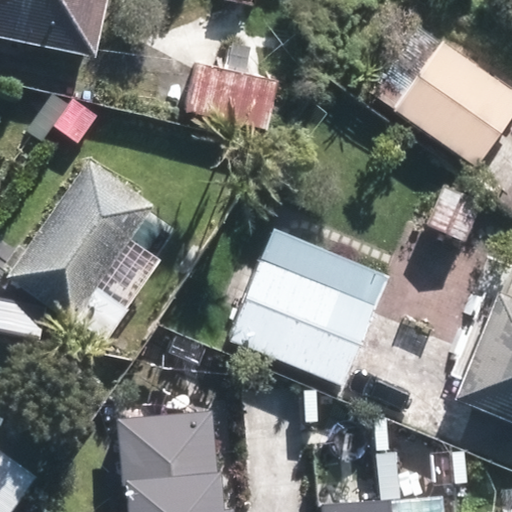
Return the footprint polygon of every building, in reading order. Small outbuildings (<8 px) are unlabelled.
[(0,0),(0,36),(86,55),(98,0),(0,0)] [(511,104),(511,90),(435,37),(385,110),(468,168),(511,104)] [(191,58),(179,111),(274,132),(286,79),(191,58)] [(99,343),(126,307),(92,283),(146,208),(81,161),(0,273),(0,280),(61,324),(65,319),(99,343)] [(436,179),(419,223),(458,239),(475,195),(436,179)] [(337,383),(381,273),(265,227),(222,337),(337,383)] [(511,299),(490,290),(444,395),(511,425),(511,299)] [(211,409),(117,417),(124,509),(113,510),(113,511),(229,511),(228,501),(219,502),(211,409)] [(0,507),(26,472),(0,453),(0,507)] [(381,511),(380,501),(324,506),(324,511),(381,511)]
